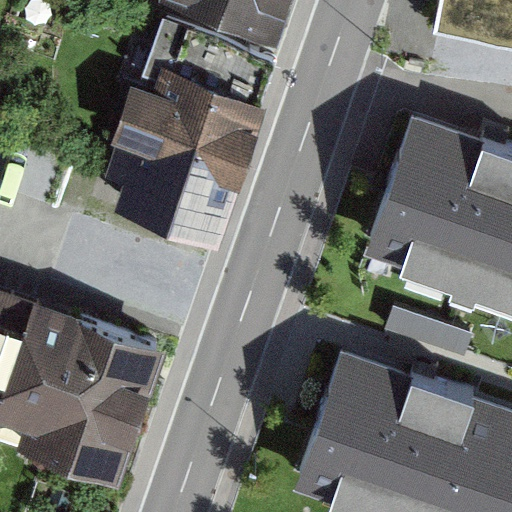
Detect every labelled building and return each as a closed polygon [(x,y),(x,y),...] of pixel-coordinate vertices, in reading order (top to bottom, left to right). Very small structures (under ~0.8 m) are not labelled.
[(193,0),(273,29),(283,0),(193,0)] [(511,0),(442,0),(435,29),(511,42),(511,0)] [(106,170),(125,176),(115,204),(220,239),(269,96),(164,61),(156,84),(133,76),(113,134),(118,135),(106,170)] [(511,140),(415,107),(368,242),(402,254),(401,258),(511,296),(511,140)] [(168,338),(0,280),(0,408),(28,418),(22,438),(121,473),(168,338)] [(511,511),(511,397),(345,334),(295,463),(422,511),(511,511)]
